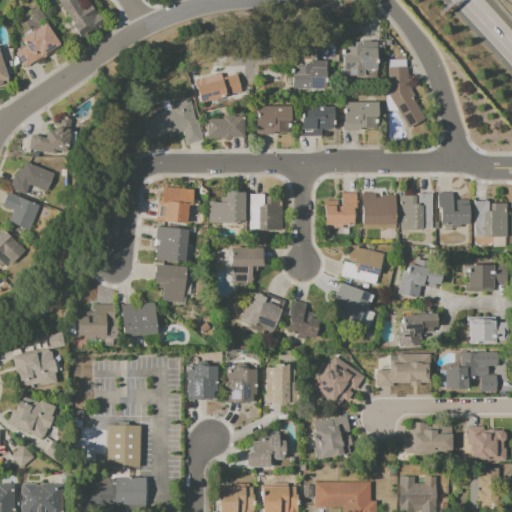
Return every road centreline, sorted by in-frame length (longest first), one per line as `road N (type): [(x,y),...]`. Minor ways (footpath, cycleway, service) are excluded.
road 1 (residential): [(511,169),(137,164),(117,266)]
road 2 (residential): [(0,125),(146,25),(231,0)]
road 3 (residential): [(386,0),(431,65),(454,164)]
